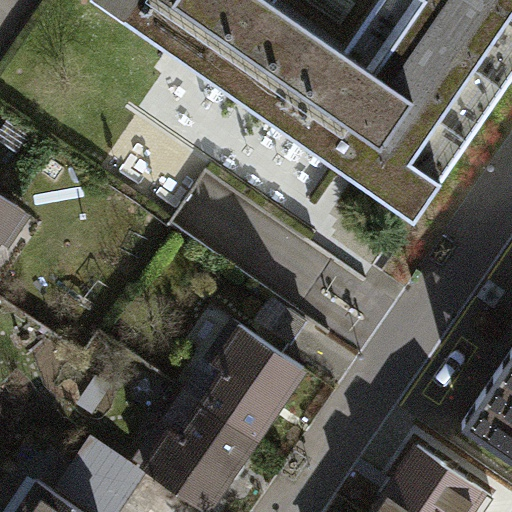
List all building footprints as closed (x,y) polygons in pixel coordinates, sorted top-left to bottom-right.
[(511,57),(511,0),(99,0),(406,211),(511,57)] [(0,198),(0,240),(19,211),(0,198)] [(303,318),(284,305),(269,327),(289,340),(303,318)] [(206,366),(185,398),(250,441),(299,368),(222,316),(194,358),(206,366)] [(511,350),(463,421),(511,454),(511,350)] [(199,511),(202,511),(250,441),(185,398),(162,433),(154,427),(129,465),(199,511)] [(24,477),(77,511),(114,511),(140,473),(80,434),(65,457),(41,442),(20,474),(24,477)] [(466,511),(481,492),(469,484),(470,482),(419,446),(373,511),(466,511)] [(77,511),(24,477),(1,511),(77,511)]
